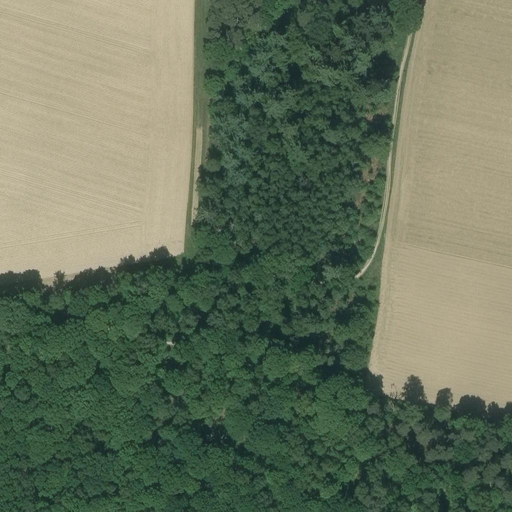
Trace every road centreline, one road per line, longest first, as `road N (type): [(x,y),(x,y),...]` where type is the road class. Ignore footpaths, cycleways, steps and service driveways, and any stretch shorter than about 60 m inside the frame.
road 1 (track): [(410,0),(375,244),(351,284),(227,276),(114,332)]
road 2 (track): [(158,343),(261,371),(473,511)]
road 3 (track): [(0,334),(114,332),(158,343)]
